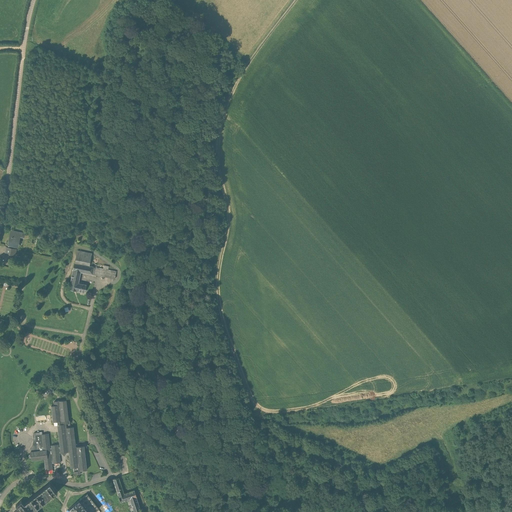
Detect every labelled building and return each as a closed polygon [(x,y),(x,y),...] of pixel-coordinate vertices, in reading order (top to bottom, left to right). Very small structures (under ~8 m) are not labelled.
[(24,238),(25,234),(11,231),(8,245),(9,245),(8,248),(7,248),(6,254),(15,256),(17,250),(12,248),(12,247),(18,248),(20,238),(24,238)] [(77,251),(75,263),(89,266),(92,254),(77,251)] [(104,266),(103,269),(74,263),(71,280),(69,289),(74,290),(75,290),(84,292),(85,285),(83,284),(83,283),(78,282),(80,272),(115,279),(116,271),(108,270),(109,267),(104,266)] [(57,401),(55,401),(54,401),(54,402),(53,402),(53,403),(53,406),(51,406),(53,422),(57,422),(57,425),(58,432),(60,447),(58,447),(58,445),(51,446),(51,448),(50,448),(48,434),(42,434),(42,432),(35,433),(34,433),(33,433),(33,434),(33,435),(33,436),(33,439),(33,440),(33,442),(35,442),(35,443),(33,444),(31,446),(30,449),(31,450),(31,452),(30,452),(30,454),(29,454),(29,455),(29,456),(29,457),(29,458),(30,458),(31,458),(31,460),(44,459),(45,469),(52,468),(51,463),(53,463),(53,464),(60,463),(59,457),(59,453),(60,453),(61,454),(61,453),(62,455),(66,454),(67,453),(67,452),(69,452),(71,468),(73,468),(73,469),(74,473),(74,474),(75,474),(80,474),(80,471),(84,470),(86,470),(84,446),(75,447),(75,443),(73,427),(70,427),(70,422),(70,421),(69,421),(69,420),(68,420),(66,400),(59,401),(57,401)] [(141,511),(143,511),(142,509),(140,509),(136,498),(137,498),(134,490),(124,494),(118,478),(113,479),(115,487),(120,503),(127,500),(129,506),(128,506),(129,509),(130,508),(131,511),(141,511)] [(100,511),(98,509),(99,509),(87,494),(80,499),(69,508),(71,511),(31,511),(32,511),(45,501),(46,502),(46,501),(48,499),(48,500),(48,499),(50,497),(51,498),(51,497),(53,496),(56,493),(54,490),(52,487),(49,484),(46,487),(44,488),(43,488),(43,489),(41,490),(40,490),(41,491),(39,492),(38,492),(38,493),(24,504),(21,500),(15,505),(18,508),(13,511),(100,511)]
